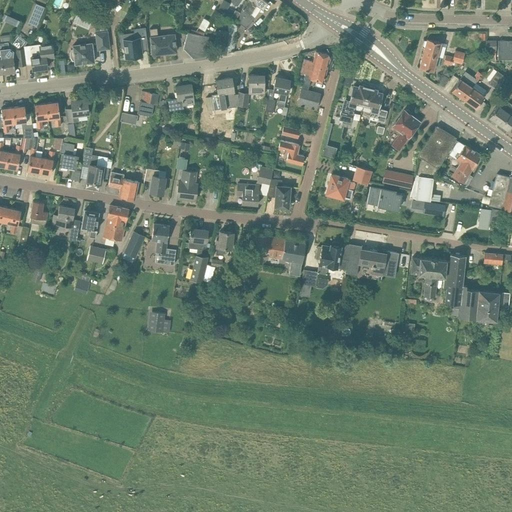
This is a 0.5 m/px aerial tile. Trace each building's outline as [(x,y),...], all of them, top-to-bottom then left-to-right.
[(224,0),(218,11),(224,14),(230,3),(224,0)] [(241,24),(236,30),(234,39),(238,39),(246,28),(247,28),(255,17),(251,14),(257,5),(263,9),(268,2),(264,0),(248,0),(243,9),(239,22),(241,24)] [(38,4),(30,23),(36,26),(44,6),(38,4)] [(98,12),(87,8),(80,5),(77,12),(95,20),(98,12)] [(213,39),(212,43),(217,44),(216,54),(219,54),(226,55),(226,54),(226,53),(232,53),(232,52),(234,52),(234,51),(234,50),(235,47),(235,46),(235,45),(236,44),(237,41),(238,39),(234,39),(236,30),(237,25),(236,25),(229,22),(228,30),(219,29),(217,39),(213,39)] [(107,28),(94,23),(98,50),(110,49),(107,28)] [(120,40),(122,58),(138,56),(137,50),(144,49),(142,27),(130,29),(131,39),(120,40)] [(157,28),(150,29),(151,37),(153,54),(167,52),(168,54),(175,53),(175,51),(176,51),(174,34),(158,36),(157,28)] [(191,33),(187,32),(183,48),(193,58),(209,57),(211,46),(212,43),(213,39),(213,37),(191,32),(191,33)] [(0,36),(0,38),(1,43),(4,43),(11,42),(10,35),(0,36)] [(427,38),(423,53),(437,57),(441,42),(427,38)] [(498,59),(507,59),(511,59),(511,40),(507,41),(507,40),(498,40),(498,59)] [(496,41),(486,41),(486,57),(496,57),(496,41)] [(92,42),(72,44),(73,49),(71,49),(71,50),(70,52),(70,54),(70,57),(71,59),(73,61),(75,60),(75,64),(94,62),(92,42)] [(5,48),(4,43),(1,43),(0,43),(3,72),(15,71),(13,56),(14,51),(9,47),(5,48)] [(40,44),(29,45),(31,56),(32,69),(47,67),(46,57),(53,56),(53,44),(40,45),(40,44)] [(24,48),(16,49),(17,65),(26,64),(24,48)] [(446,55),(444,59),(453,62),(462,64),(465,53),(455,50),(453,57),(446,55)] [(312,66),(327,70),(330,57),(328,54),(316,51),(313,61),(304,59),(301,69),(300,73),(305,74),(309,75),(312,66)] [(419,67),(426,69),(433,71),(437,57),(423,53),(419,67)] [(302,84),(309,86),(311,78),(323,82),(327,70),(312,66),(309,75),(305,74),(302,84)] [(466,71),(460,79),(451,90),(463,99),(481,74),(478,71),(475,74),(472,73),(471,75),(466,71)] [(463,99),(476,107),(484,96),(482,94),(486,90),(476,83),(482,74),(481,74),(463,99)] [(264,75),(249,75),(249,91),(257,91),(257,93),(263,93),(263,86),(264,86),(264,75)] [(351,87),(353,78),(343,75),(341,84),(351,87)] [(232,77),(216,80),(218,93),(212,94),(213,104),(207,105),(208,111),(226,108),(225,99),(235,97),(232,77)] [(290,79),(276,77),(273,90),(280,92),(277,105),(284,107),(282,115),(286,115),(288,107),(284,107),(287,93),(290,79)] [(499,85),(491,79),(489,83),(497,88),(499,85)] [(193,96),(191,84),(176,86),(178,98),(168,100),(169,111),(184,109),(183,106),(194,104),(193,96)] [(309,86),(302,84),(301,89),(297,103),(316,108),(320,93),(307,90),(309,86)] [(356,103),(364,105),(369,86),(363,84),(362,86),(360,85),(359,85),(354,84),(350,101),(347,100),(344,111),(342,110),(340,117),(351,120),(356,103)] [(369,86),(364,105),(372,107),(369,116),(377,118),(377,121),(384,122),(387,111),(378,108),(382,93),(376,92),(377,90),(374,89),(375,87),(369,86)] [(159,94),(142,91),(140,100),(139,100),(137,113),(151,116),(154,103),(157,103),(159,94)] [(248,92),(239,91),(236,105),(246,107),(248,92)] [(99,105),(110,105),(110,95),(100,95),(99,105)] [(87,98),(71,100),(72,108),(66,109),(68,122),(78,121),(77,115),(89,114),(88,108),(87,98)] [(275,100),(267,99),(265,110),(273,112),(275,100)] [(58,101),(46,103),(48,119),(55,118),(56,126),(61,125),(58,101)] [(497,105),(489,117),(507,130),(511,123),(511,115),(509,114),(511,109),(511,103),(511,104),(509,102),(507,105),(506,104),(503,109),(497,105)] [(41,120),(48,119),(46,103),(34,104),(37,128),(42,127),(41,120)] [(25,105),(13,107),(15,123),(22,122),(24,138),(31,138),(34,138),(33,132),(32,124),(27,124),(25,105)] [(8,124),(15,123),(13,107),(1,108),(2,113),(0,113),(0,126),(3,126),(4,132),(9,132),(8,124)] [(401,132),(392,145),(399,150),(414,129),(420,121),(411,115),(410,114),(411,114),(410,112),(410,111),(408,110),(406,110),(405,110),(404,110),(392,126),(401,132)] [(300,130),(283,126),(281,134),(298,138),(300,130)] [(417,174),(413,197),(430,200),(433,177),(432,177),(456,139),(455,139),(448,134),(443,131),(443,132),(436,127),(435,127),(417,155),(421,158),(417,174)] [(0,137),(0,165),(6,167),(8,152),(2,151),(3,143),(4,138),(0,137)] [(62,138),(60,150),(59,153),(63,155),(61,165),(61,168),(67,168),(67,169),(68,166),(75,168),(78,155),(72,154),(74,144),(67,143),(68,137),(62,138)] [(26,148),(29,149),(31,138),(24,138),(19,138),(17,145),(15,153),(8,152),(6,167),(17,169),(20,153),(25,154),(26,148)] [(35,156),(38,138),(34,138),(31,138),(29,149),(31,149),(27,171),(39,173),(41,158),(35,156)] [(60,150),(62,138),(56,138),(54,149),(60,150)] [(281,140),(279,149),(289,151),(286,160),(301,164),(304,155),(297,154),(299,145),(296,144),(281,140)] [(481,154),(457,140),(449,154),(461,161),(457,167),(452,176),(464,183),(467,185),(473,176),(469,174),(481,154)] [(322,154),(334,157),(336,146),(324,143),(322,154)] [(84,153),(82,166),(88,167),(86,181),(101,183),(102,178),(107,178),(109,167),(111,168),(112,159),(107,159),(106,167),(104,166),(97,164),(98,155),(91,154),(93,148),(86,147),(84,153)] [(41,158),(39,173),(50,175),(55,152),(50,151),(48,159),(41,158)] [(186,167),(187,157),(177,156),(176,167),(186,167)] [(222,175),(223,166),(213,165),(212,174),(222,175)] [(273,168),(260,166),(256,182),(269,184),(273,168)] [(373,170),(357,166),(353,179),(368,183),(373,170)] [(78,180),(80,169),(74,168),(71,178),(78,180)] [(151,181),(149,192),(163,194),(165,178),(158,176),(159,170),(147,168),(145,180),(151,181)] [(390,184),(393,171),(385,169),(383,182),(390,184)] [(195,172),(183,170),(181,182),(179,182),(177,197),(195,200),(197,184),(194,184),(195,172)] [(111,175),(109,185),(120,188),(119,195),(135,199),(138,182),(123,179),(124,174),(112,171),(111,175)] [(413,175),(405,173),(402,187),(411,188),(413,175)] [(490,205),(511,210),(511,176),(511,177),(497,173),(495,181),(493,180),(491,187),(494,188),(490,205)] [(331,174),(326,193),(345,198),(346,197),(350,198),(353,189),(349,188),(350,182),(348,181),(348,178),(331,174)] [(271,179),(267,194),(275,194),(274,206),(288,207),(290,186),(281,186),(282,180),(271,179)] [(242,196),(242,203),(257,205),(259,184),(238,183),(237,195),(242,196)] [(405,194),(370,187),(367,203),(368,203),(368,202),(370,202),(370,203),(375,204),(375,203),(378,204),(377,205),(378,205),(378,204),(387,206),(387,207),(387,206),(399,208),(401,198),(404,199),(405,194)] [(33,201),(29,222),(45,225),(48,211),(42,211),(43,206),(44,207),(44,202),(33,201)] [(424,201),(423,209),(422,212),(442,215),(444,204),(424,201)] [(108,214),(103,236),(121,240),(126,218),(129,208),(110,204),(108,214)] [(9,207),(0,205),(0,220),(6,222),(9,207)] [(75,208),(59,205),(58,215),(54,214),(52,224),(71,227),(71,224),(72,224),(75,208)] [(16,232),(14,238),(19,239),(22,226),(17,225),(21,210),(9,207),(6,222),(13,223),(11,231),(16,232)] [(491,220),(492,208),(490,208),(486,207),(483,207),(482,207),(481,219),(491,220)] [(492,213),(492,216),(491,222),(498,223),(500,210),(493,209),(492,213)] [(98,212),(85,210),(81,227),(91,229),(90,236),(96,238),(98,228),(95,228),(98,212)] [(169,225),(154,223),(152,239),(157,240),(156,252),(161,252),(159,263),(174,265),(175,259),(167,258),(168,253),(165,253),(169,225)] [(29,228),(22,226),(19,239),(17,246),(18,246),(18,247),(24,248),(29,228)] [(207,230),(191,228),(189,248),(203,249),(205,242),(206,242),(207,230)] [(134,231),(124,252),(135,257),(145,236),(134,231)] [(233,233),(220,231),(219,240),(217,239),(216,247),(217,247),(216,254),(223,255),(224,248),(232,249),(233,233)] [(289,273),(300,275),(305,242),(268,236),(268,235),(255,233),(252,253),(250,253),(250,254),(291,260),(289,273)] [(328,265),(337,267),(341,242),(335,241),(333,241),(332,242),(332,244),(324,243),(324,245),(322,244),(321,247),(321,248),(321,249),(319,249),(317,258),(320,259),(319,264),(317,271),(318,272),(327,273),(328,265)] [(357,275),(359,262),(358,262),(361,248),(361,249),(362,244),(361,244),(361,246),(341,242),(337,267),(347,268),(346,273),(357,275)] [(94,262),(98,248),(90,246),(87,260),(94,262)] [(105,249),(98,248),(94,262),(102,264),(105,249)] [(361,249),(361,248),(358,262),(359,262),(372,264),(372,266),(373,266),(372,273),(382,274),(383,268),(396,270),(399,252),(385,250),(385,253),(361,249)] [(511,254),(485,252),(484,255),(485,255),(485,253),(492,253),(491,263),(502,264),(502,259),(506,259),(510,258),(511,254)] [(462,285),(465,255),(450,254),(450,260),(446,260),(445,276),(444,276),(443,286),(447,287),(446,302),(455,302),(454,307),(460,307),(460,303),(462,285)] [(208,256),(196,255),(189,279),(202,281),(208,256)] [(412,257),(411,267),(411,273),(426,274),(424,295),(435,296),(437,278),(442,279),(442,276),(444,276),(445,276),(446,260),(435,259),(435,258),(431,258),(420,257),(420,258),(412,257)] [(118,260),(115,267),(123,271),(126,264),(118,260)] [(44,264),(37,262),(32,280),(39,282),(44,264)] [(317,271),(304,269),(299,295),(309,297),(311,285),(316,286),(318,272),(317,271)] [(86,292),(87,289),(90,282),(77,278),(75,286),(74,287),(86,292)] [(460,307),(459,316),(496,319),(499,292),(466,288),(466,285),(462,285),(460,303),(460,307)] [(217,311),(208,306),(202,318),(211,322),(217,311)] [(166,317),(148,315),(146,327),(158,328),(158,332),(170,334),(171,320),(166,320),(166,317)] [(403,322),(395,321),(394,328),(401,329),(403,322)]
